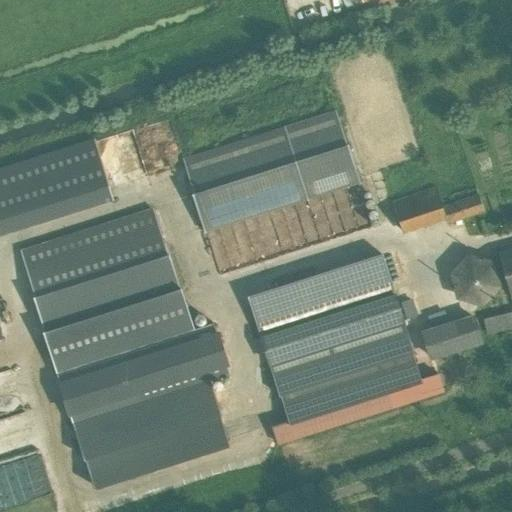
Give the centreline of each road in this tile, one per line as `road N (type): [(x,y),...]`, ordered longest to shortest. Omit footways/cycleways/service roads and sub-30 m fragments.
road 1 (track): [(231,285),(204,293),(177,208),(0,263)]
road 2 (unclassified): [(295,511),(511,437)]
